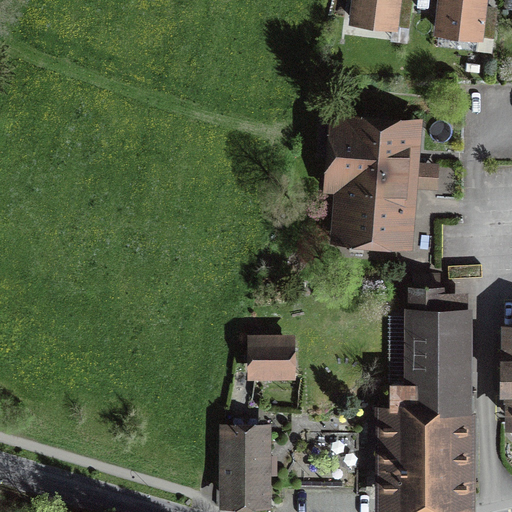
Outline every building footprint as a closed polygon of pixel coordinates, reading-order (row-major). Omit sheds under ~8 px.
[(396,0),(356,0),(354,20),(393,25),(396,0)] [(478,36),(482,0),(442,0),(439,31),(478,36)] [(414,174),(415,162),(409,155),(411,125),(339,120),(339,126),(334,126),(330,174),(335,175),(334,181),(345,182),(341,232),(348,233),(347,238),(396,242),(396,237),(403,237),(406,192),(413,187),(414,174)] [(437,164),(413,163),(411,186),(436,187),(437,164)] [(466,308),(439,308),(439,288),(437,288),(437,276),(419,276),(419,288),(413,288),(412,383),(391,382),(391,409),(388,409),(387,499),(463,499),(464,410),(471,410),(471,398),(464,398),(464,379),(466,379),(466,308)] [(257,344),(257,367),(285,367),(285,344),(257,344)] [(264,498),(265,432),(226,432),(226,498),(264,498)]
